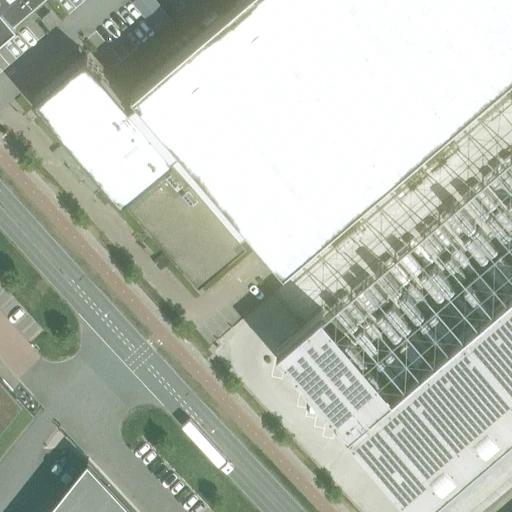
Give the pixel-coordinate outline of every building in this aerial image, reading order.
[(0,0),(0,29),(34,0),(0,0)] [(85,53),(33,98),(92,168),(99,163),(112,178),(109,180),(198,284),(247,242),(242,236),(250,229),(284,268),(286,266),(285,266),(511,72),(511,0),(237,0),(134,89),(133,88),(131,89),(137,97),(129,104),(85,53)] [(49,11),(41,18),(50,28),(58,21),(49,11)] [(300,328),(277,347),(342,423),(417,511),(511,430),(511,289),(370,410),(300,328)] [(0,405),(12,391),(0,377),(0,405)]
